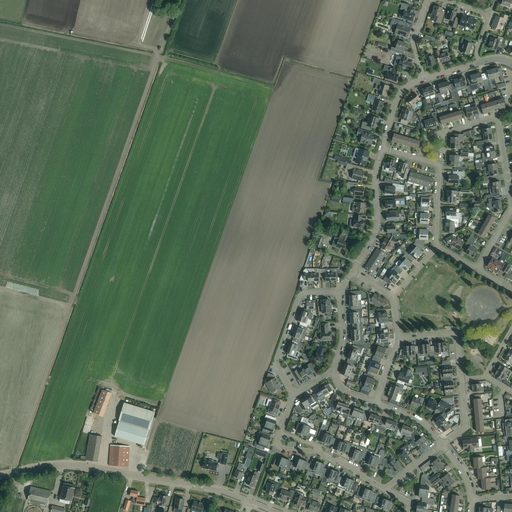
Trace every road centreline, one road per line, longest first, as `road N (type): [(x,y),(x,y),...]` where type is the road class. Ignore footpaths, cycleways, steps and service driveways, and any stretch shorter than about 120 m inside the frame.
road 1 (unclassified): [(251,502),(209,487),(63,464),(0,475)]
road 2 (residential): [(293,394),(276,361),(298,298),(340,292)]
road 3 (residential): [(511,203),(497,121),(443,134)]
road 4 (unclassified): [(381,148),(376,226),(352,271)]
